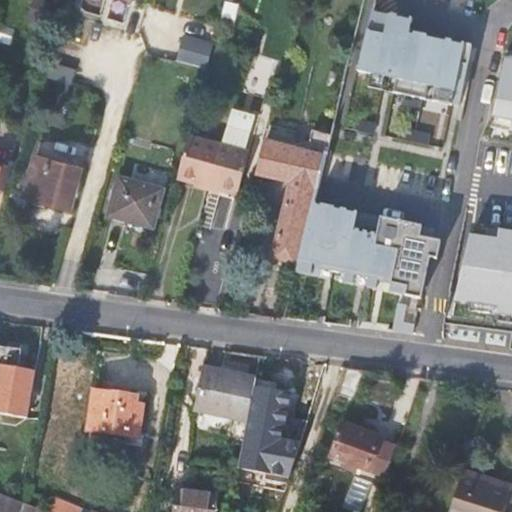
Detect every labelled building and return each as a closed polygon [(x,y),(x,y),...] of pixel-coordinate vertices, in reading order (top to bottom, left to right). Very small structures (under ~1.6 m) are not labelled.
[(384,93),(451,107),(460,66),(467,67),(472,48),(410,34),(413,22),(373,13),(360,74),(373,77),(387,80),(384,93)] [(511,52),(507,51),(492,120),(511,124),(511,52)] [(458,108),(467,67),(460,66),(451,107),(458,108)] [(370,90),(384,93),(387,80),(373,77),(370,90)] [(239,196),(250,154),(246,153),(255,118),(232,112),(223,147),(190,138),(178,180),(197,185),(220,191),(239,196)] [(0,156),(13,159),(17,130),(0,127),(0,156)] [(313,154),(324,157),(327,143),(316,140),(313,154)] [(324,157),(313,154),(266,143),(257,174),(292,182),(274,258),(298,263),(312,205),(324,157)] [(68,205),(79,168),(36,155),(25,193),(68,205)] [(154,230),(164,192),(121,179),(110,218),(154,230)] [(218,196),(220,191),(197,185),(195,190),(218,196)] [(312,205),(298,263),(298,265),(406,290),(404,298),(420,301),(429,260),(436,262),(440,245),(419,240),(421,229),(312,205)] [(511,222),(502,221),(488,219),(486,229),(471,226),(455,301),(472,304),(499,308),(498,315),(511,317),(511,222)] [(499,308),(472,304),(471,311),(498,315),(499,308)] [(0,413),(27,418),(35,374),(18,371),(21,352),(0,348),(0,413)] [(354,399),(365,370),(346,368),(338,394),(354,399)] [(195,414),(247,420),(256,377),(200,371),(195,414)] [(135,407),(136,398),(94,392),(88,431),(139,438),(143,408),(135,407)] [(312,418),(327,424),(335,399),(320,394),(312,418)] [(376,444),(378,440),(379,434),(343,421),(331,455),(385,475),(395,447),(385,443),(383,447),(376,444)] [(493,459),(470,452),(450,511),(501,511),(509,491),(485,483),(493,459)] [(216,511),(219,495),(180,490),(176,511),(216,511)] [(24,511),(27,505),(10,499),(5,511),(24,511)]
